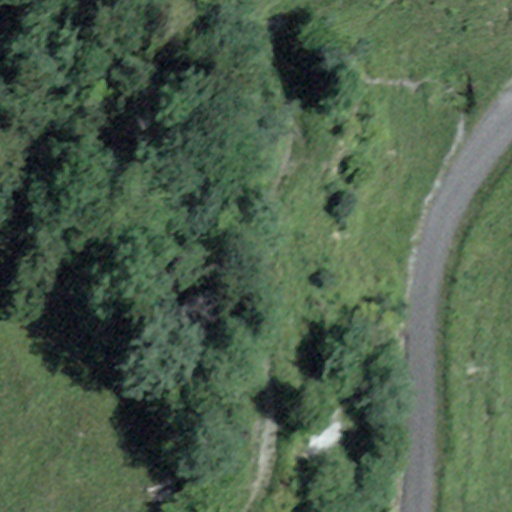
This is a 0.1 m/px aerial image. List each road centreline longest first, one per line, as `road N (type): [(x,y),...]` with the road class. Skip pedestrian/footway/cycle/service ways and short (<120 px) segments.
road 1 (unclassified): [(511,102),(484,132),(439,222),(415,511)]
road 2 (unknown): [(422,125),(372,133),(282,171)]
